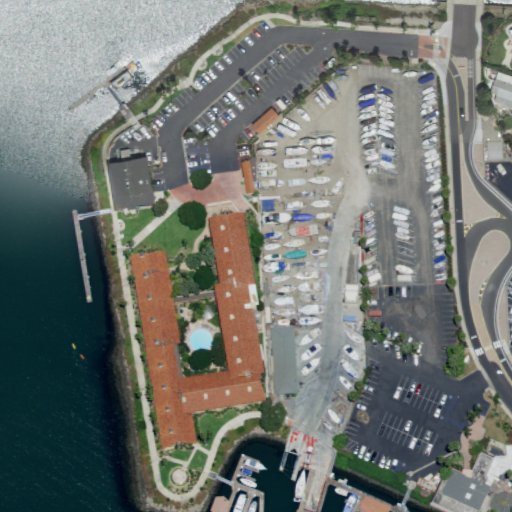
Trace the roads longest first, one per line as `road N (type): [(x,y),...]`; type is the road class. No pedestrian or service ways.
road 1 (residential): [(457,117),(463,307),(473,343),(511,404)]
road 2 (residential): [(511,376),(486,315),(491,284),(511,253)]
